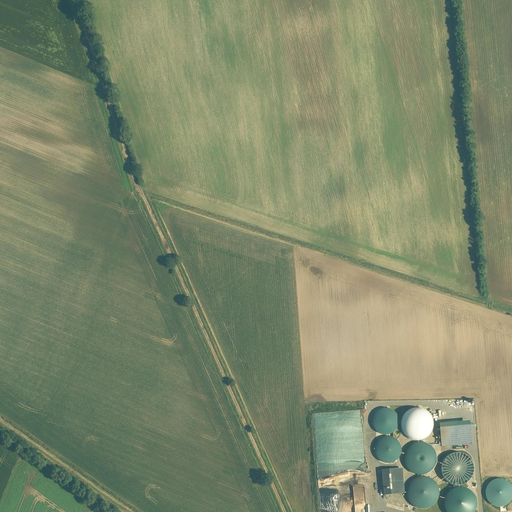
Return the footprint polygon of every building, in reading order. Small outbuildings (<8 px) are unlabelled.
[(397,430),(400,427),(401,424),(401,420),(401,416),(399,413),(396,410),(393,409),(390,408),(386,408),(382,409),(379,411),(377,414),(376,418),(376,421),(376,425),(378,428),(381,431),(384,433),(387,434),(391,433),(395,432),(397,430)] [(432,434),(435,431),(436,427),(437,423),(436,419),(434,415),(432,412),(428,409),(425,408),(421,408),(417,408),(413,410),(410,412),(407,416),(406,420),(405,424),(406,428),(408,431),(410,434),(414,437),(417,438),(422,439),(426,438),(429,436),(432,434)] [(472,445),(470,420),(439,423),(441,447),(472,445)] [(400,460),(402,457),(403,453),(404,449),(403,446),(401,442),(399,439),(396,438),(392,437),(388,437),(384,438),(381,440),(379,443),(378,447),(377,450),(378,454),(380,457),(382,460),(385,462),(389,463),(393,463),(396,462),(400,460)] [(435,468),(437,465),(438,461),(439,457),(438,453),(437,450),(435,447),(432,444),(428,442),(424,442),(420,442),(417,443),(413,445),(410,447),(408,450),(407,454),(407,458),(407,462),(409,465),(411,468),(414,471),(417,473),(421,474),(425,474),(429,473),(432,471),(435,468)] [(473,478),(476,474),(477,471),(477,467),(476,463),(474,459),(472,456),(468,454),(464,453),(460,452),(456,453),(453,455),(450,458),(448,461),(446,465),(446,469),(447,473),(449,477),(452,480),(455,482),(459,483),(463,483),(467,482),(470,481),(473,478)] [(403,469),(383,470),(385,495),(405,493),(403,469)] [(437,503),(440,500),(441,496),(442,492),(441,488),(439,484),(437,481),(433,478),(430,477),(426,476),(421,477),(418,479),(415,481),(412,485),(411,489),(410,493),(411,497),(413,500),(415,504),(418,506),(422,507),(426,508),(430,507),(434,506),(437,503)] [(511,504),(511,484),(510,483),(506,481),(502,480),(498,480),(494,481),(491,483),(488,486),(486,489),(485,493),(485,497),(487,501),(489,504),(492,507),(495,509),(499,510),(503,510),(507,509),(510,507),(511,504)] [(476,511),(477,511),(479,508),(480,504),(480,500),(479,496),(477,493),(474,490),(470,488),(467,487),(463,487),(459,488),(455,490),(453,493),(451,497),(450,501),(450,505),(451,508),(453,511),(476,511)]
